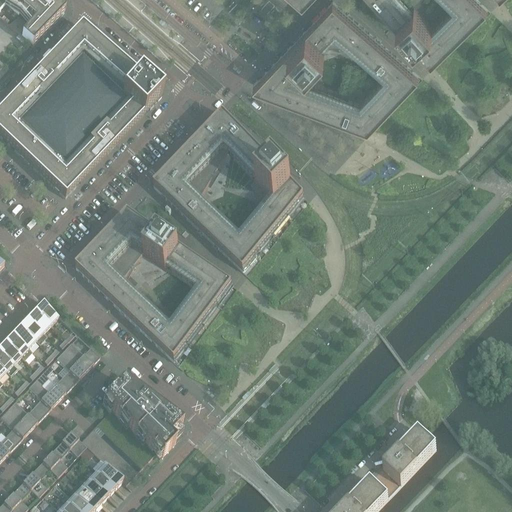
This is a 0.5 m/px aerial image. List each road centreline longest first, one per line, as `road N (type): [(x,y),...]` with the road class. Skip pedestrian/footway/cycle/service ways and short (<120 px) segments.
road 1 (residential): [(48,281),(196,126)]
road 2 (residential): [(174,106),(27,261)]
road 3 (residential): [(0,482),(122,351)]
road 4 (residential): [(212,108),(237,81),(147,0)]
road 5 (residential): [(87,7),(0,100)]
road 6 (residential): [(87,7),(184,89)]
